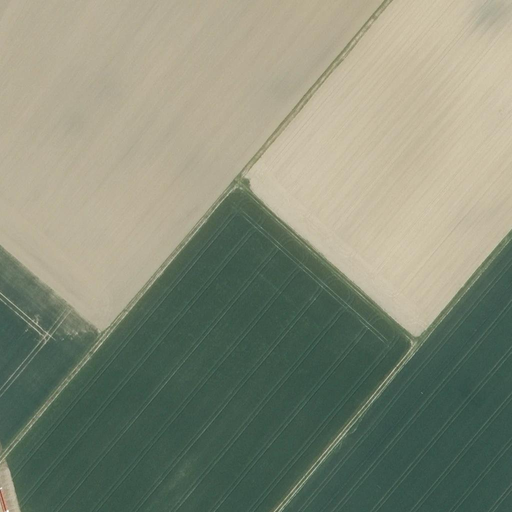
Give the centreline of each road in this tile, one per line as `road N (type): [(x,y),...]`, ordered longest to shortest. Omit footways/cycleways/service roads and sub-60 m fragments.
road 1 (track): [(395,0),(0,468)]
road 2 (track): [(511,227),(274,511)]
road 3 (track): [(241,181),(416,341)]
